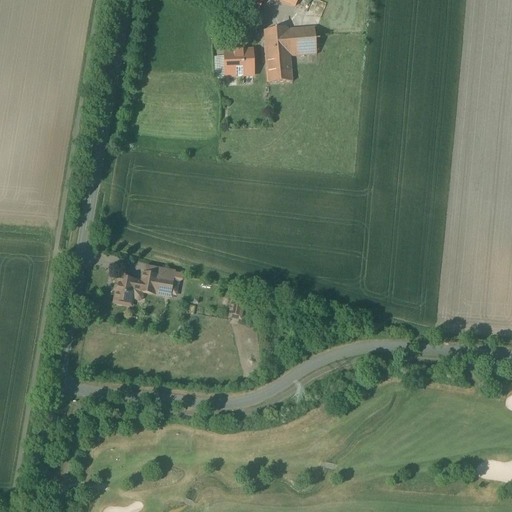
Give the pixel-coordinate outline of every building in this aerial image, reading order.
[(232,0),(259,11),(263,0),(232,0)] [(314,28),(287,31),(289,50),(290,58),(316,56),(314,28)] [(287,30),(264,32),(265,43),(264,43),(265,52),(289,50),(287,31),(287,30)] [(289,50),(265,52),(268,84),(292,83),(292,82),(291,79),(291,71),(290,58),(289,50)] [(243,51),(233,52),(233,53),(224,53),(225,78),(253,77),(252,52),(243,52),(243,51)] [(168,271),(152,268),(151,277),(156,278),(166,280),(168,271)] [(141,284),(119,280),(117,287),(116,288),(115,291),(116,293),(115,301),(122,302),(122,305),(130,307),(132,297),(134,297),(135,291),(153,295),(156,278),(151,277),(143,275),(141,284)] [(166,280),(156,278),(153,295),(169,297),(172,281),(166,280)] [(242,304),(233,302),(230,317),(240,319),(242,304)]
